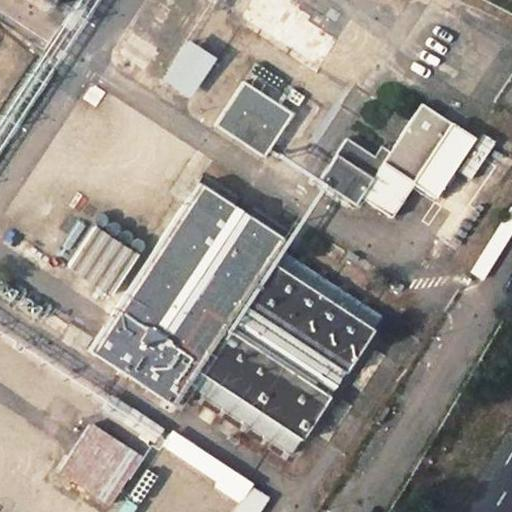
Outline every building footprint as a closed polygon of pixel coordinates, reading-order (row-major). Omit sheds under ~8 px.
[(241,89),(211,129),(259,159),(284,121),(241,89)] [(379,142),(375,148),(368,159),(342,143),(323,172),(393,216),(414,184),(436,197),(476,138),(456,125),(442,116),(422,103),(409,122),(391,114),(384,124),(401,135),(391,150),(379,142)] [(451,104),(442,116),(456,125),(463,113),(451,104)] [(207,377),(307,445),(379,342),(279,272),(297,245),(207,188),(152,269),(95,237),(67,277),(125,314),(99,356),(182,413),(207,377)] [(59,482),(101,511),(114,511),(143,473),(90,437),(59,482)]
